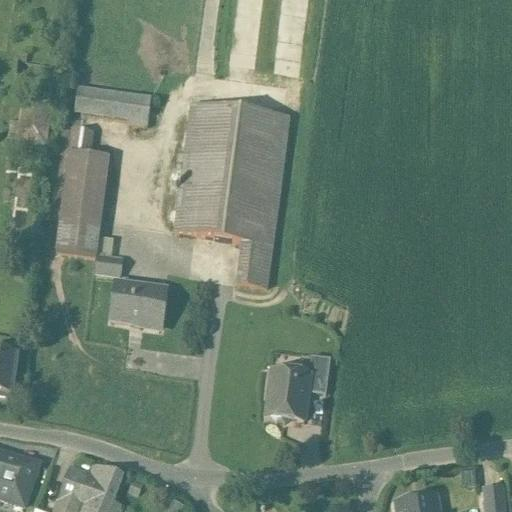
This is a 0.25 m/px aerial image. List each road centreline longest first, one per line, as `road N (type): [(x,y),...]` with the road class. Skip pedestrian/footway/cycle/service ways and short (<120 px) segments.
road 1 (unknown): [(230,488),(225,268)]
road 2 (residential): [(366,476),(230,488),(163,484)]
road 3 (residential): [(163,484),(0,437)]
road 4 (residential): [(511,453),(366,476)]
